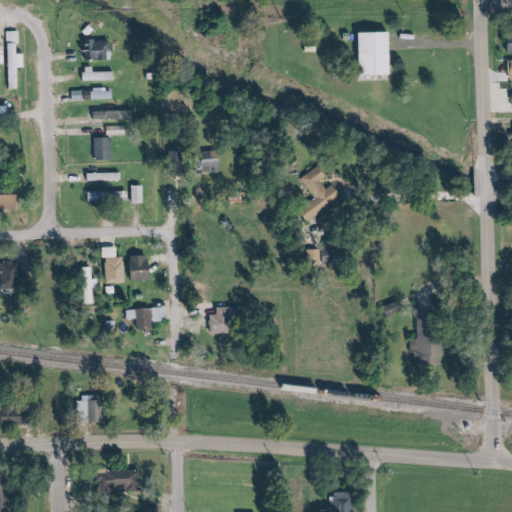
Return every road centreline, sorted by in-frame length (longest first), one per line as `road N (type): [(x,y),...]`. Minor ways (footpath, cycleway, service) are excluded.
road 1 (tertiary): [(0,444),(121,440),(496,461)]
road 2 (tertiary): [(496,461),(492,209)]
road 3 (residential): [(44,231),(31,32)]
road 4 (residential): [(171,229),(0,232)]
road 5 (tertiary): [(490,165),(482,0)]
road 6 (residential): [(174,355),(171,229)]
